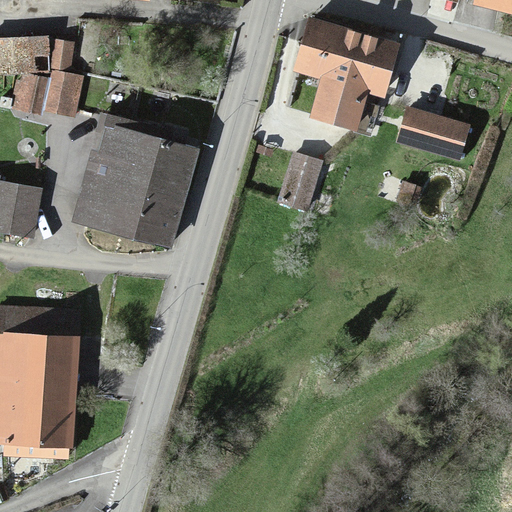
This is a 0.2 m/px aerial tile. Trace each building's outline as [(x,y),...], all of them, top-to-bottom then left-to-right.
[(511,0),(474,0),(474,4),(511,12),(511,0)] [(294,71),(321,79),(310,118),(348,129),(360,88),(381,95),(395,45),(309,20),(294,71)] [(43,38),(0,39),(0,71),(44,70),(43,38)] [(20,71),(12,106),(68,118),(76,83),(20,71)] [(464,126),(407,110),(399,139),(456,155),(464,126)] [(105,122),(75,219),(167,248),(198,150),(105,122)] [(298,156),(285,195),(309,202),(321,163),(298,156)] [(399,184),(394,204),(414,209),(419,189),(399,184)] [(0,185),(0,231),(29,237),(37,192),(0,185)] [(82,309),(0,304),(0,442),(5,443),(4,455),(69,458),(69,448),(73,448),(82,309)]
